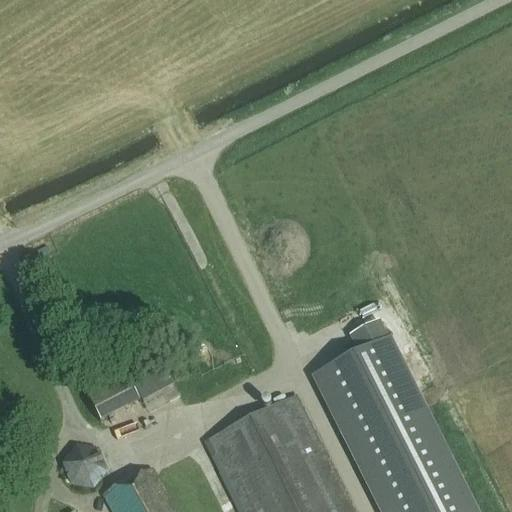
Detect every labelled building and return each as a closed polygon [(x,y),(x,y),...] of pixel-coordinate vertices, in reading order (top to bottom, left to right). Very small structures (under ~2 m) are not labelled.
[(473,511),(379,324),(350,338),(360,357),(316,379),(382,511),(473,511)] [(125,375),(86,396),(101,425),(140,404),(125,375)] [(238,511),(350,511),(294,400),(205,445),(238,511)] [(95,464),(73,453),(62,473),(93,490),(105,469),(95,463),(95,464)] [(175,511),(153,473),(104,498),(111,511),(175,511)]
